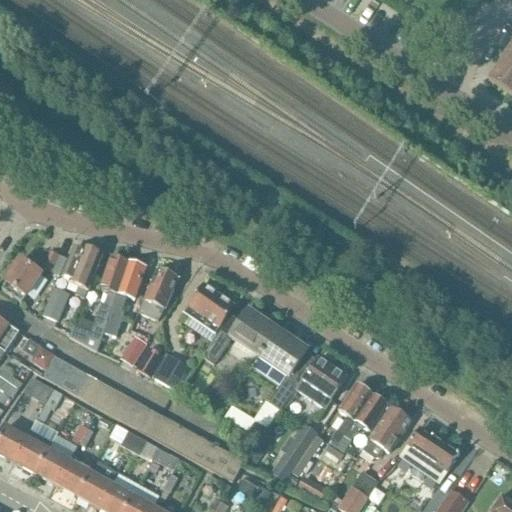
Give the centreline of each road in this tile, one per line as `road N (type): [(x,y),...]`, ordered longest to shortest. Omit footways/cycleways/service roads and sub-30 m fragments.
road 1 (residential): [(511,456),(226,264),(20,202)]
road 2 (residential): [(450,99),(303,0)]
